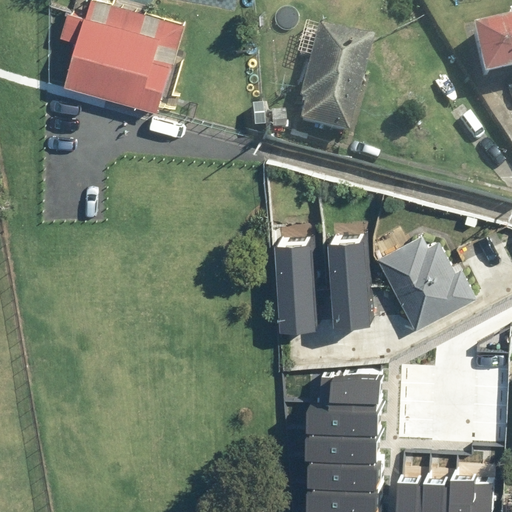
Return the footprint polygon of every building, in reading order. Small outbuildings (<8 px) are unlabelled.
[(188,17),(129,0),(91,0),(88,10),(71,5),(64,30),(81,35),(69,76),(163,103),(188,17)] [(511,15),(469,25),(480,74),(511,66),(511,15)] [(371,36),(316,23),(298,97),(305,98),(300,119),(348,130),(369,44),(371,36)] [(426,227),(381,251),(419,322),(479,290),(463,261),(458,263),(442,232),(432,238),(426,227)] [(334,328),(364,325),(357,238),(327,241),(334,328)] [(285,334),(315,332),(308,244),(278,247),(285,334)] [(511,278),(509,274),(486,287),(497,306),(511,297),(511,278)] [(311,413),(308,511),(374,511),(377,378),(323,377),(322,413),(311,413)] [(463,414),(443,419),(450,446),(470,441),(463,414)] [(399,483),(396,511),(488,511),(492,482),(450,478),(449,487),(399,483)]
